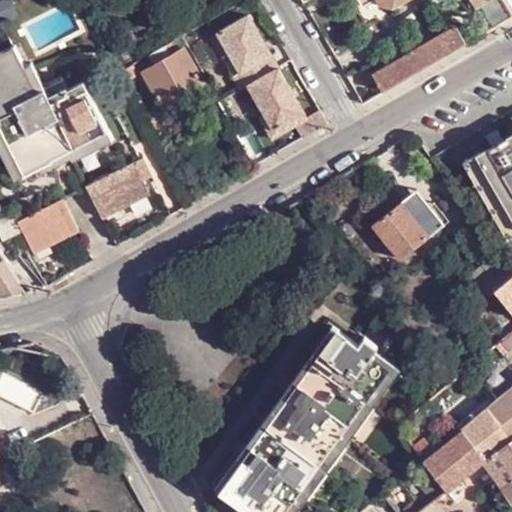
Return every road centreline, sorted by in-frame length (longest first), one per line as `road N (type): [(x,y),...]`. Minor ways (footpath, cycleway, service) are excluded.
road 1 (residential): [(358,141),(77,305)]
road 2 (residential): [(183,511),(77,305)]
road 3 (residential): [(511,52),(358,141)]
road 4 (residential): [(281,0),(358,141)]
